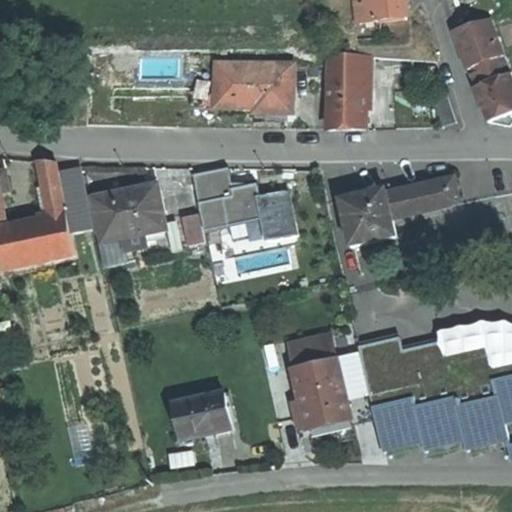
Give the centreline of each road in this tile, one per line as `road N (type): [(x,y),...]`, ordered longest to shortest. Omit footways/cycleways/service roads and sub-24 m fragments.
road 1 (residential): [(480,145),(0,139)]
road 2 (residential): [(511,477),(305,476),(172,495)]
road 3 (residential): [(434,0),(480,145)]
